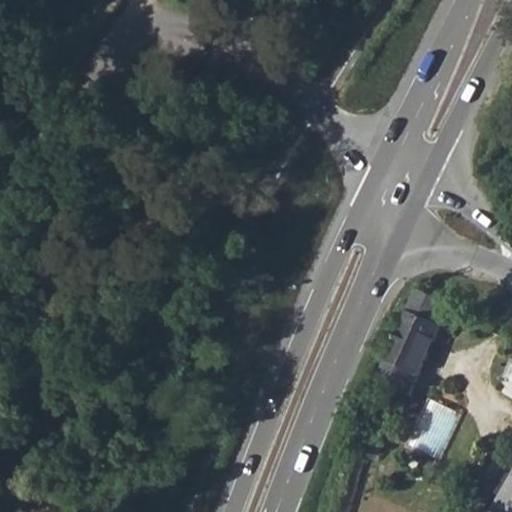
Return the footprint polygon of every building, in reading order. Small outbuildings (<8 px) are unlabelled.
[(425,365),(447,311),(414,296),(378,382),(411,397),(425,365)] [(511,371),(502,390),(511,394),(511,371)] [(373,401),(386,406),(392,389),(392,388),(378,382),(378,383),(373,401)] [(412,447),(442,460),(459,427),(427,411),(412,447)] [(485,499),(493,504),(504,484),(497,480),(485,499)] [(511,511),(511,486),(510,488),(504,484),(493,504),(498,507),(495,511),(511,511)]
